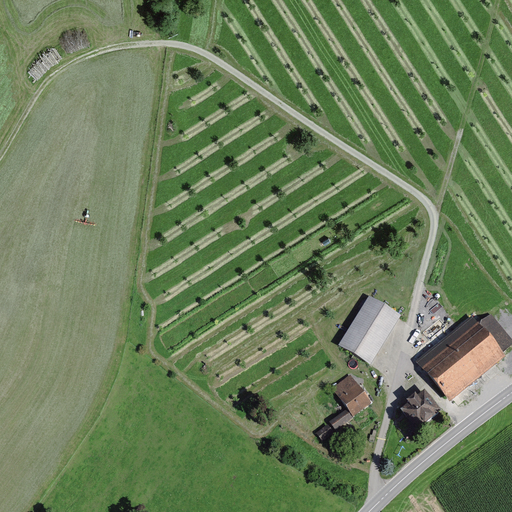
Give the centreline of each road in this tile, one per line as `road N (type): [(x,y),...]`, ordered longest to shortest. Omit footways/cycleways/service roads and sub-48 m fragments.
road 1 (track): [(0,159),(41,85),(93,53),(147,42),(195,52),(430,205),(432,246),(410,329)]
road 2 (tertiary): [(511,392),(368,511)]
road 3 (track): [(436,216),(486,43)]
